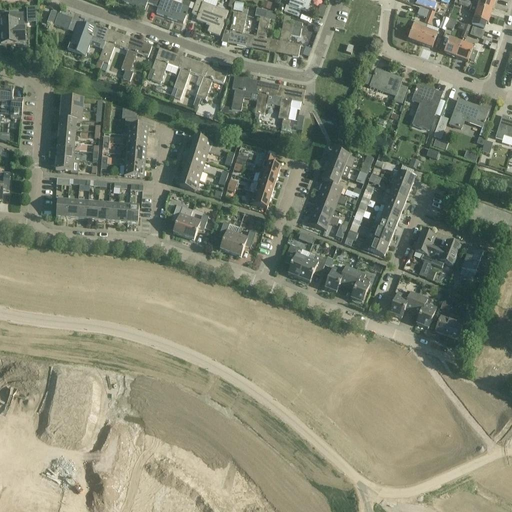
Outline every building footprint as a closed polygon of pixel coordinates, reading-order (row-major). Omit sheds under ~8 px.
[(117,0),(117,1),(145,11),(147,4),(153,6),(154,0),(117,0)] [(154,0),(153,6),(158,8),(156,15),(183,25),(189,9),(191,4),(183,1),(181,0),(154,0)] [(228,13),(224,12),(216,9),(217,3),(209,0),(196,0),(191,15),(198,17),(196,22),(210,27),(207,33),(219,38),(228,13)] [(291,0),(288,7),(286,6),(284,13),(298,19),(301,12),(306,14),(310,0),(291,0)] [(488,0),(480,0),(477,9),(491,13),(495,2),(488,0)] [(234,2),(233,12),(243,13),(244,4),(234,2)] [(471,7),(471,10),(470,13),(476,15),(472,27),(484,30),(486,25),(487,26),(491,13),(477,9),(471,7)] [(37,9),(26,10),(27,24),(36,23),(37,9)] [(418,16),(427,19),(430,20),(430,19),(433,20),(435,14),(434,14),(421,9),(418,16)] [(266,12),(265,20),(270,21),(275,22),(276,14),(266,12)] [(1,44),(18,43),(19,43),(25,43),(24,14),(9,14),(9,21),(1,21),(1,44)] [(252,48),(254,38),(242,36),(246,17),(236,15),(234,14),(230,34),(228,43),(237,45),(237,47),(246,49),(251,50),(252,48)] [(72,20),(58,15),(54,27),(68,32),(72,21),(72,20)] [(254,38),(252,48),(269,52),(269,54),(274,55),(275,53),(277,43),(266,41),(270,21),(265,20),(260,19),(256,39),(254,38)] [(446,29),(453,32),(457,23),(450,20),(446,29)] [(101,46),(100,49),(100,50),(103,51),(105,44),(103,43),(106,33),(107,32),(101,30),(101,31),(84,25),(85,23),(78,21),(78,22),(77,23),(74,34),(67,51),(85,58),(91,43),(101,46)] [(68,32),(74,34),(77,23),(72,21),(68,32)] [(289,45),(290,37),(299,38),(302,25),(293,23),(293,26),(283,24),(279,44),(277,43),(275,53),(293,57),(292,58),(298,59),(300,48),(289,45)] [(408,41),(420,45),(425,31),(414,27),(408,41)] [(484,33),(472,28),(470,36),(481,40),(484,33)] [(437,36),(425,31),(420,45),(432,50),(437,36)] [(119,49),(125,51),(129,41),(129,40),(123,38),(123,39),(106,33),(103,43),(105,44),(103,51),(99,62),(108,66),(114,47),(119,49)] [(152,48),(146,46),(138,43),(137,44),(129,41),(125,51),(128,52),(121,71),(130,74),(137,55),(148,59),(152,48)] [(444,55),(456,59),(461,45),(449,41),(444,55)] [(473,50),(461,45),(456,59),(468,64),(469,60),(475,63),(478,53),(472,51),(473,50)] [(159,52),(155,62),(152,72),(151,71),(148,80),(151,81),(161,85),(167,66),(178,70),(181,60),(182,59),(176,57),(176,58),(159,52)] [(198,66),(181,60),(178,70),(181,71),(174,90),(178,91),(175,100),(180,101),(183,93),(189,74),(199,78),(196,86),(200,87),(203,79),(200,78),(204,68),(204,67),(199,65),(198,66)] [(203,79),(200,87),(196,98),(193,107),(198,108),(198,106),(201,99),(205,101),(212,83),(223,86),(227,75),(221,73),(221,74),(204,68),(200,78),(203,79)] [(370,88),(395,97),(394,102),(402,105),(407,89),(400,86),(402,81),(377,71),(370,88)] [(240,113),(243,100),(257,103),(258,96),(255,96),(257,86),(258,84),(252,83),(252,85),(234,81),(232,91),(234,91),(231,111),(240,113)] [(275,89),(257,86),(255,96),(258,96),(257,103),(254,115),(256,116),(263,117),(264,117),(268,98),(279,100),(281,90),(281,88),(275,87),(275,89)] [(429,132),(442,95),(418,87),(412,103),(420,105),(412,126),(429,132)] [(23,105),(12,104),(14,90),(3,89),(1,110),(1,116),(11,117),(10,120),(21,121),(23,105)] [(283,121),(281,127),(288,129),(290,122),(287,121),(291,103),(302,105),(305,93),(299,92),(298,94),(281,90),(279,100),(281,101),(278,120),(283,121)] [(60,101),(58,122),(75,123),(75,124),(81,124),(83,103),(60,101)] [(482,129),(488,113),(459,101),(449,127),(461,131),(464,122),(482,129)] [(219,112),(208,108),(206,114),(217,118),(219,112)] [(224,115),(234,116),(234,114),(228,113),(229,109),(222,108),(220,114),(224,115)] [(301,132),(304,118),(298,117),(295,131),(301,132)] [(511,122),(509,121),(510,120),(503,117),(496,140),(503,142),(504,138),(511,140),(511,122)] [(433,138),(441,141),(448,121),(440,118),(433,138)] [(147,129),(137,128),(138,121),(125,120),(125,127),(127,127),(126,137),(146,139),(147,129)] [(58,122),(57,132),(74,133),(75,124),(75,123),(58,122)] [(74,133),(57,132),(56,142),(73,143),(74,133)] [(0,140),(8,142),(9,137),(0,134),(0,140)] [(126,137),(125,148),(145,150),(146,139),(126,137)] [(206,156),(209,146),(191,140),(190,144),(191,144),(189,151),(206,156)] [(447,145),(436,141),(433,147),(445,152),(447,145)] [(56,142),(56,152),(72,153),(73,143),(56,142)] [(492,145),(485,143),(482,153),(489,155),(492,145)] [(120,157),(144,159),(145,150),(125,148),(124,153),(120,152),(120,157)] [(206,156),(189,151),(187,157),(185,157),(185,159),(203,165),(206,156)] [(334,151),(330,161),(345,167),(349,157),(334,151)] [(56,152),(55,162),(71,163),(72,153),(56,152)] [(228,154),(226,162),(232,164),(234,156),(228,154)] [(244,169),(247,158),(238,156),(235,166),(243,169),(244,169)] [(124,161),(123,168),(143,170),(144,159),(120,157),(119,161),(124,161)] [(260,174),(276,179),(280,169),(273,166),(275,160),(264,157),(262,164),(263,164),(261,169),(255,167),(253,172),(260,174)] [(203,165),(185,159),(183,164),(185,164),(184,170),(200,175),(203,165)] [(330,161),(326,171),(341,177),(341,178),(346,180),(350,170),(345,168),(345,167),(330,161)] [(409,167),(417,170),(419,164),(411,161),(409,167)] [(70,176),(75,176),(76,165),(71,165),(71,163),(55,162),(54,173),(70,174),(70,176)] [(376,162),(374,168),(382,170),(384,165),(376,162)] [(142,180),(143,170),(123,168),(122,178),(142,180)] [(179,178),(197,184),(200,175),(184,170),(182,176),(179,176),(179,178)] [(326,171),(322,182),(324,182),(337,187),(338,187),(341,178),(341,177),(326,171)] [(394,185),(410,191),(415,180),(395,172),(393,176),(397,178),(394,185)] [(222,173),(220,179),(216,178),(215,179),(226,183),(229,175),(222,173)] [(8,189),(9,176),(0,174),(0,201),(2,201),(3,189),(8,189)] [(260,174),(257,185),(273,190),(276,179),(260,174)] [(197,184),(179,178),(177,183),(179,184),(178,189),(194,194),(197,184)] [(225,188),(226,183),(215,179),(215,182),(219,183),(218,186),(225,188)] [(236,189),(238,183),(230,181),(228,187),(236,189)] [(324,183),(320,194),(346,204),(348,200),(340,197),(343,189),(338,187),(337,187),(324,182),(322,182),(324,183)] [(357,183),(353,194),(359,197),(363,186),(357,183)] [(257,185),(254,195),(270,200),(273,190),(257,185)] [(387,191),(386,194),(406,202),(410,191),(394,185),(391,192),(387,191)] [(367,188),(365,193),(372,196),(374,190),(367,188)] [(222,194),(215,192),(213,199),(220,201),(222,194)] [(320,194),(316,204),(335,211),(338,203),(345,206),(346,204),(320,194)] [(402,214),(406,202),(386,194),(384,199),(388,200),(385,207),(402,214)] [(267,210),(270,200),(254,195),(251,205),(267,210)] [(369,201),(362,198),(360,204),(367,207),(369,201)] [(56,219),(65,219),(67,203),(57,203),(56,219)] [(65,219),(76,220),(77,204),(67,203),(65,219)] [(76,220),(86,221),(88,205),(77,204),(76,220)] [(316,204),(312,214),(338,225),(339,221),(332,218),(335,211),(316,204)] [(86,221),(96,222),(98,206),(88,205),(86,221)] [(511,228),(511,211),(485,205),(483,212),(480,223),(511,232),(511,228)] [(98,206),(96,222),(106,223),(108,207),(98,206)] [(106,223),(116,224),(118,208),(108,207),(106,223)] [(173,235),(183,239),(190,219),(180,216),(183,209),(177,207),(173,219),(178,221),(173,235)] [(379,213),(377,217),(397,225),(402,214),(385,207),(383,214),(379,213)] [(116,224),(126,225),(128,209),(118,208),(116,224)] [(138,210),(128,209),(126,225),(137,226),(138,210)] [(358,209),(355,215),(363,218),(365,212),(358,209)] [(338,225),(312,214),(307,225),(326,232),(329,225),(337,228),(338,225)] [(193,242),(198,229),(204,231),(208,219),(203,217),(200,223),(190,219),(183,239),(193,242)] [(393,236),(397,225),(377,217),(375,221),(379,222),(377,230),(393,236)] [(361,223),(353,221),(351,227),(359,229),(361,223)] [(223,224),(219,236),(225,238),(220,251),(230,255),(237,235),(227,232),(229,226),(223,224)] [(370,235),(368,239),(389,247),(393,236),(377,230),(374,237),(370,235)] [(241,259),(246,245),(251,247),(256,235),(250,233),(247,239),(237,235),(230,255),(241,259)] [(312,246),(314,240),(297,233),(295,239),(312,246)] [(350,233),(347,240),(355,243),(358,236),(350,233)] [(425,263),(431,265),(437,252),(431,249),(435,238),(422,233),(415,252),(423,256),(421,261),(425,263)] [(368,239),(368,240),(367,239),(363,250),(368,252),(384,259),(389,247),(368,239)] [(460,248),(447,243),(443,254),(437,252),(431,265),(442,269),(444,264),(452,267),(460,248)] [(288,275),(299,279),(307,259),(300,256),(302,252),(290,247),(284,264),(291,267),(288,275)] [(487,277),(492,264),(482,260),(483,257),(469,251),(461,271),(475,276),(477,273),(487,277)] [(310,283),(315,271),(321,274),(326,261),(316,257),(314,262),(307,259),(299,279),(310,283)] [(426,280),(429,272),(431,265),(425,263),(419,277),(426,280)] [(348,284),(353,271),(345,268),(345,269),(342,267),(340,271),(333,269),(325,289),(336,293),(341,281),(348,284)] [(362,274),(353,271),(348,284),(356,287),(351,299),(353,300),(352,303),(353,304),(357,306),(360,306),(361,303),(362,303),(370,283),(364,280),(365,277),(362,275),(362,274)] [(481,301),(487,286),(481,283),(475,298),(481,301)] [(398,295),(390,315),(401,320),(406,308),(413,311),(419,297),(407,292),(405,298),(398,295)] [(431,302),(419,297),(413,311),(421,314),(416,326),(428,330),(436,310),(429,307),(431,302)] [(457,342),(459,336),(466,339),(472,323),(466,320),(463,327),(441,318),(435,333),(457,342)] [(45,334),(42,345),(53,348),(56,337),(45,334)] [(0,366),(5,367),(12,345),(2,342),(0,348),(0,366)] [(60,435),(58,444),(73,448),(74,442),(89,446),(98,409),(67,402),(64,416),(56,414),(51,433),(60,435)] [(34,430),(35,417),(25,416),(24,429),(34,430)] [(133,426),(117,511),(280,511),(281,508),(287,509),(286,511),(312,511),(321,461),(282,454),(281,458),(269,456),(271,446),(246,441),(245,446),(133,426)] [(9,433),(2,465),(15,468),(13,477),(39,483),(44,458),(49,459),(51,452),(44,451),(46,441),(9,433)] [(74,471),(75,459),(51,458),(51,470),(74,471)] [(497,501),(511,508),(511,507),(511,493),(503,489),(497,501)]
